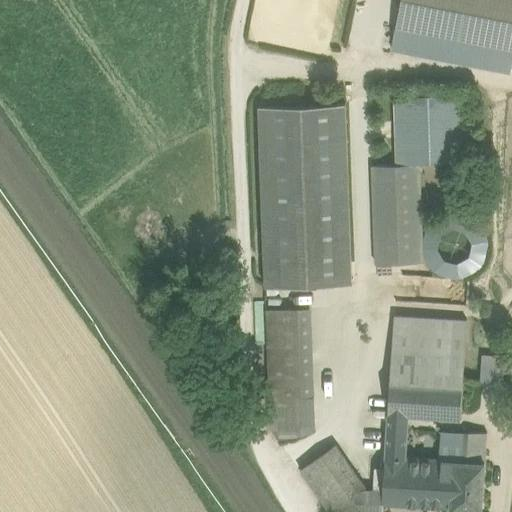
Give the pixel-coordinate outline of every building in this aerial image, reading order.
[(511,52),(511,0),(401,0),(392,50),(508,72),(511,52)] [(461,95),(394,98),(396,164),(420,163),(464,161),(461,95)] [(259,105),(265,285),(352,283),(346,102),(259,105)] [(396,164),(372,165),(375,263),(423,262),(420,163),(396,164)] [(480,263),(479,234),(450,235),(450,249),(438,249),(440,274),(463,273),(462,264),(480,263)] [(266,309),(269,398),(312,397),(309,307),(266,309)] [(391,375),(463,379),(467,320),(394,315),(391,375)] [(482,357),(481,380),(504,381),(505,358),(482,357)] [(463,379),(391,375),(388,414),(409,415),(461,418),(463,379)] [(314,432),(312,397),(269,398),(270,427),(279,438),(314,432)] [(409,415),(388,414),(388,427),(409,428),(409,415)] [(398,504),(450,508),(453,459),(438,458),(408,456),(409,428),(388,427),(384,489),(383,504),(384,504),(398,504)] [(453,459),(465,460),(467,428),(439,427),(438,458),(453,459)] [(487,430),(467,428),(465,460),(484,462),(487,430)] [(321,455),(362,511),(383,511),(384,504),(383,504),(384,489),(367,488),(335,444),(321,455)] [(362,511),(321,455),(301,469),(331,511),(362,511)] [(465,460),(453,459),(450,508),(482,510),(484,462),(465,460)]
